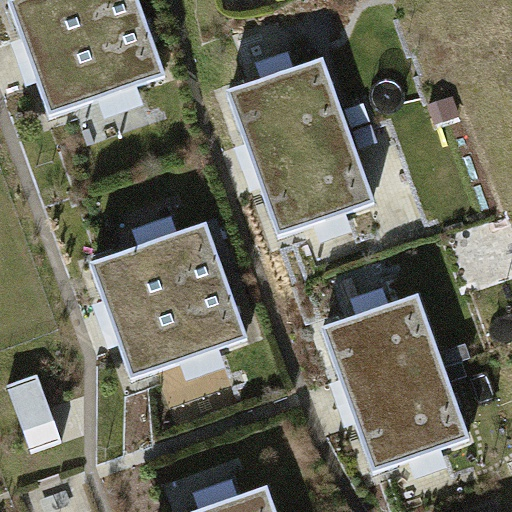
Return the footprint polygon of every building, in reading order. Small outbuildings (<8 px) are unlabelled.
[(138,0),(24,0),(8,6),(50,122),(167,80),(138,0)] [(324,63),(227,97),(278,242),(375,207),(324,63)] [(229,286),(208,226),(91,269),(114,329),(229,286)] [(251,344),(229,286),(114,329),(136,387),(251,344)] [(418,297),(320,333),(372,478),(471,443),(418,297)] [(39,380),(7,391),(30,458),(62,447),(54,426),(39,380)] [(274,511),(267,491),(211,511),(274,511)]
